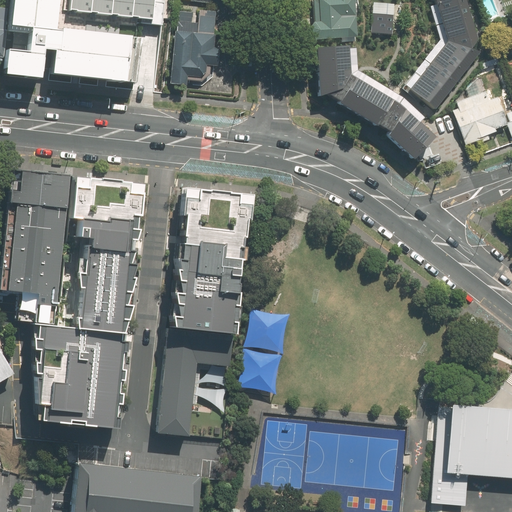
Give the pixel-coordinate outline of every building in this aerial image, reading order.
[(57,0),(9,0),(6,31),(27,33),(28,29),(54,32),(57,0)] [(152,0),(69,0),(68,13),(150,21),(152,0)] [(323,35),(356,33),(353,0),(311,0),(313,19),(310,24),(310,32),(314,35),(323,35)] [(403,85),(434,108),(478,49),(469,45),(477,36),(465,0),(434,0),(435,1),(430,2),(439,36),(403,85)] [(394,12),(372,10),(370,30),(392,32),(394,12)] [(201,87),(207,81),(209,66),(216,67),(217,50),(211,50),(214,13),(204,12),(204,17),(196,16),(196,24),(176,22),(175,31),(172,31),(168,85),(185,86),(201,87)] [(124,39),(54,32),(28,29),(27,33),(25,53),(40,54),(41,51),(51,52),(49,75),(120,81),(124,39)] [(356,113),(411,156),(415,151),(431,133),(417,120),(416,119),(419,114),(397,94),(354,68),(352,44),(314,46),(317,94),(326,92),(337,98),(336,101),(356,113)] [(25,53),(5,51),(2,75),(38,78),(40,54),(25,53)] [(449,106),(464,145),(507,129),(505,123),(492,89),(449,106)] [(66,177),(12,172),(2,290),(55,295),(66,177)] [(68,332),(114,337),(123,310),(118,310),(128,268),(122,267),(133,234),(128,233),(130,220),(134,220),(138,186),(69,179),(64,223),(73,224),(70,242),(79,243),(76,277),(70,276),(72,292),(68,332)] [(242,195),(177,188),(170,258),(167,258),(170,268),(166,268),(170,291),(164,291),(168,315),(161,314),(163,325),(230,331),(242,195)] [(362,293),(372,300),(382,286),(372,279),(375,276),(314,232),(297,255),(358,299),(362,293)] [(356,301),(295,259),(279,283),(339,325),(356,301)] [(388,286),(371,309),(431,352),(448,328),(388,286)] [(271,394),(286,314),(248,307),(234,387),(271,394)] [(361,316),(352,310),(339,328),(347,334),(361,316)] [(430,353),(371,311),(355,335),(414,377),(430,353)] [(219,439),(230,333),(161,326),(151,432),(219,439)] [(121,345),(113,345),(114,337),(68,332),(33,327),(31,341),(27,341),(28,353),(33,354),(32,367),(28,366),(31,425),(62,428),(62,424),(75,425),(75,429),(111,432),(112,420),(108,420),(110,408),(113,408),(115,398),(111,398),(112,383),(116,384),(117,374),(113,374),(115,356),(120,356),(121,345)] [(0,381),(11,376),(0,356),(0,381)] [(424,385),(410,388),(419,425),(432,422),(424,385)] [(511,479),(511,411),(437,407),(431,504),(462,506),(464,477),(511,479)] [(69,460),(63,511),(190,511),(195,474),(185,473),(101,463),(69,460)]
